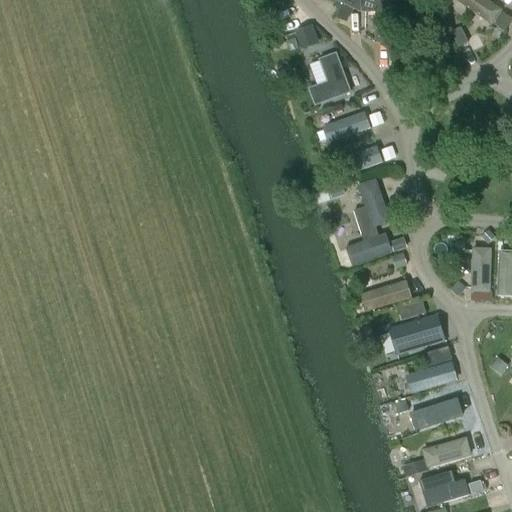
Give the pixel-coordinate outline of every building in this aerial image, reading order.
[(340,0),(322,0),(320,5),(337,10),(340,0)] [(394,0),(377,0),(376,44),(393,44),(394,0)] [(485,0),(455,0),(493,27),(503,12),(485,0)] [(432,6),(417,13),(436,53),(451,46),(432,6)] [(313,25),(295,33),(305,52),(322,44),(313,25)] [(327,81),(308,88),(314,104),(349,91),(336,55),(320,61),(327,81)] [(322,128),(328,144),(370,130),(365,114),(322,128)] [(335,162),(341,179),(382,164),(377,148),(335,162)] [(346,249),(353,268),(393,255),(386,235),(377,238),(374,229),(391,224),(377,180),(358,187),(366,210),(356,213),(365,243),(346,249)] [(389,212),(397,235),(407,231),(399,209),(389,212)] [(491,252),(475,251),(474,294),(490,294),(491,252)] [(511,253),(500,253),(498,298),(511,298),(511,253)] [(359,297),(365,315),(412,300),(406,282),(359,297)] [(388,330),(396,356),(445,341),(437,315),(388,330)] [(408,378),(413,395),(458,381),(452,364),(408,378)] [(410,416),(415,433),(457,419),(452,403),(410,416)] [(424,452),(428,468),(471,456),(466,440),(424,452)] [(429,494),(433,509),(473,498),(469,483),(429,494)]
